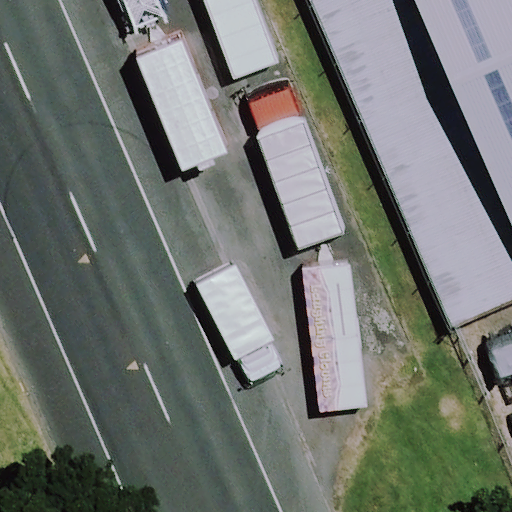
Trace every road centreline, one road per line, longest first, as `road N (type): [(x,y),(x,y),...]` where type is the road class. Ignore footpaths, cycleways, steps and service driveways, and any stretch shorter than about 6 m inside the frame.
road 1 (tertiary): [(48,145),(206,511)]
road 2 (tertiary): [(0,31),(48,145)]
